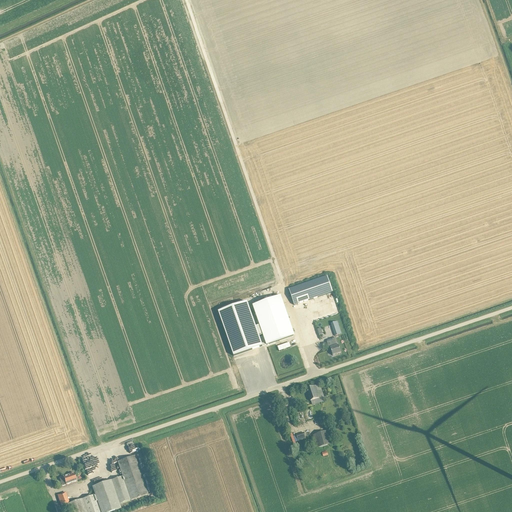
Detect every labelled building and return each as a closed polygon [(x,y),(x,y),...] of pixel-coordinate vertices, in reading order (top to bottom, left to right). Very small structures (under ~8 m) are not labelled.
[(294,305),(333,292),(327,276),(308,283),(289,290),(294,305)] [(267,345),(293,336),(280,298),(254,306),(261,325),(264,335),(267,345)] [(247,303),(219,313),(234,356),(262,346),(259,337),(264,335),(261,325),(256,327),(247,303)] [(335,336),(341,334),(340,329),(337,322),(331,324),(334,331),(335,336)] [(332,340),(327,342),(329,349),(330,349),(333,356),(341,353),(337,342),(337,340),(333,341),(332,340)] [(311,401),(320,398),(316,386),(307,389),(311,401)] [(317,449),(335,443),(331,430),(313,435),(317,449)] [(298,441),(306,439),(304,433),(296,435),(298,441)] [(119,504),(148,494),(135,457),(117,463),(122,477),(92,487),(95,495),(69,504),(65,493),(57,495),(61,507),(62,506),(63,509),(68,508),(69,511),(111,511),(121,509),(119,504)] [(66,485),(77,481),(74,473),(63,477),(66,485)]
